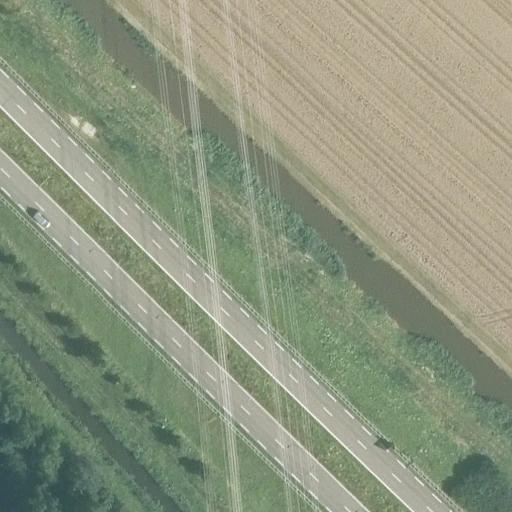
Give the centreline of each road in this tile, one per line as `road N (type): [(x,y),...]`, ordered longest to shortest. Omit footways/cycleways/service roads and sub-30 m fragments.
road 1 (primary): [(432,511),(0,89)]
road 2 (primary): [(0,170),(347,511)]
